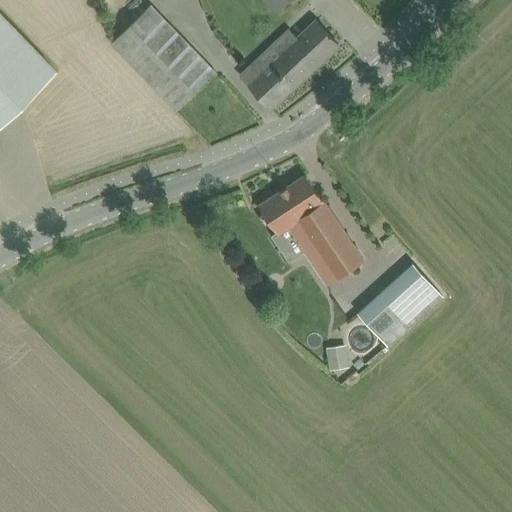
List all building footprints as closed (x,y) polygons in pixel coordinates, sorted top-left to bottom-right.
[(266,0),(278,12),(290,0),(266,0)] [(113,39),(163,93),(178,108),(217,71),(203,56),(153,2),(113,39)] [(0,12),(0,122),(55,69),(0,12)] [(242,75),(258,92),(272,106),(339,43),(317,20),(298,38),(290,30),(242,75)] [(279,230),(289,223),(328,282),(362,259),(306,174),(261,204),(279,230)] [(385,338),(439,291),(414,263),(361,310),(385,338)] [(331,369),(350,366),(346,344),(327,347),(331,369)]
